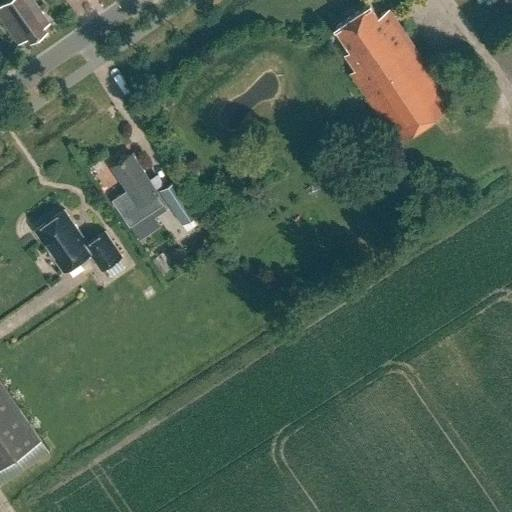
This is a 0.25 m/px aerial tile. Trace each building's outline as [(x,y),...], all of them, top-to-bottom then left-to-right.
[(48,21),(33,0),(7,0),(0,5),(0,17),(18,43),(27,36),(30,41),(46,30),(43,25),(48,21)] [(390,9),(379,16),(370,3),(335,27),(350,49),(345,53),(356,69),(350,73),(396,142),(454,103),(465,96),(453,78),(442,86),(390,9)] [(133,154),(113,167),(128,190),(113,200),(131,227),(165,205),(158,194),(160,193),(133,154)] [(418,192),(427,206),(468,180),(457,164),(433,179),(426,168),(406,181),(415,194),(418,192)] [(179,181),(164,191),(177,211),(175,212),(184,225),(201,214),(179,181)] [(34,229),(63,270),(90,252),(101,269),(121,255),(105,230),(87,242),(64,209),(34,229)] [(264,242),(276,267),(290,260),(278,236),(264,242)] [(0,484),(49,451),(0,379),(0,484)]
